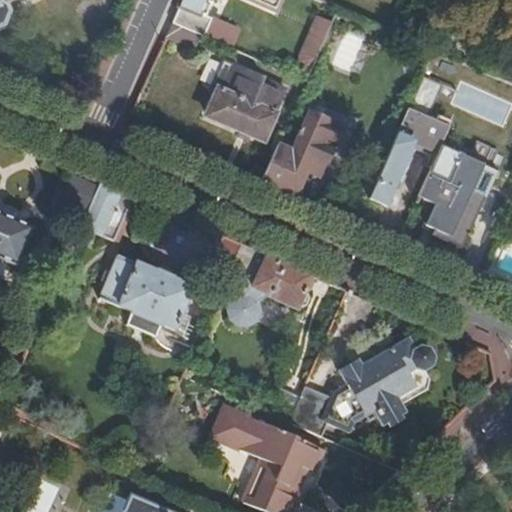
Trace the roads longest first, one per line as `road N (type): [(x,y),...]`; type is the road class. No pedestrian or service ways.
road 1 (residential): [(92,144),(511,330)]
road 2 (residential): [(92,144),(155,0)]
road 3 (residential): [(404,511),(511,410)]
